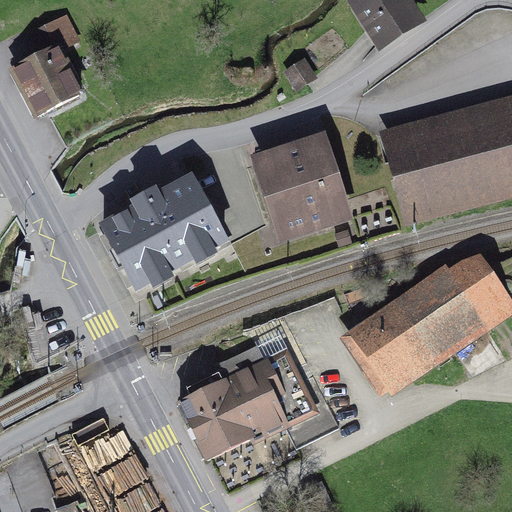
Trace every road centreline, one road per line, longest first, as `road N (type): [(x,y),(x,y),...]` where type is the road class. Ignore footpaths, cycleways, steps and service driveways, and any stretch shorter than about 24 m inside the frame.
road 1 (residential): [(53,230),(151,154),(275,121),(464,0)]
road 2 (residential): [(511,396),(455,394),(214,511)]
road 3 (secondary): [(131,382),(53,230)]
road 4 (residential): [(0,449),(131,382)]
road 5 (secondary): [(198,511),(131,382)]
